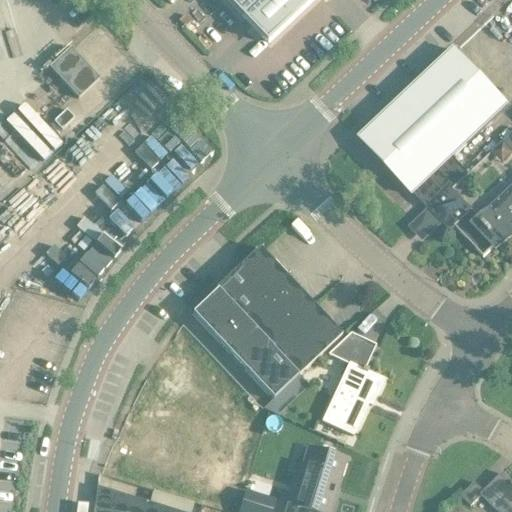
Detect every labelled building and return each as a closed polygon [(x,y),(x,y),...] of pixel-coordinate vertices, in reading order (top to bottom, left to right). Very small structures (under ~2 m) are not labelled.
[(0,0),(0,10),(18,30),(37,13),(25,0),(0,0)] [(227,0),(269,44),(315,0),(227,0)] [(99,79),(70,49),(49,69),(77,99),(99,79)] [(440,181),(458,165),(451,158),(507,106),(454,50),(359,140),(412,196),(413,194),(427,209),(448,189),(440,181)] [(18,77),(38,95),(50,82),(30,64),(18,77)] [(0,106),(0,140),(4,137),(0,131),(0,130),(12,120),(0,106)] [(106,112),(117,132),(125,127),(114,108),(106,112)] [(66,111),(54,122),(63,130),(74,119),(66,111)] [(140,135),(118,147),(126,162),(139,155),(141,158),(150,154),(140,135)] [(511,154),(511,152),(502,142),(491,153),(502,164),(511,154)] [(465,172),(458,165),(440,181),(448,189),(427,209),(449,232),(455,227),(483,257),(497,243),(500,245),(502,244),(511,236),(511,186),(478,218),(449,187),(465,172)] [(259,249),(215,290),(216,291),(257,334),(297,377),(341,336),(259,249)] [(257,334),(216,291),(191,315),(231,358),(257,334)] [(0,321),(0,337),(10,347),(18,339),(0,321)] [(297,377),(257,334),(231,358),(272,401),(297,377)] [(327,356),(348,365),(322,422),(353,436),(371,396),(375,397),(383,380),(367,373),(368,370),(365,369),(375,346),(350,334),(327,356)] [(307,448),(290,506),(286,505),(283,511),(329,511),(345,460),(307,448)] [(511,511),(511,484),(501,474),(483,492),(474,483),(460,497),(470,507),(481,496),(497,511),(511,511)] [(180,511),(97,487),(94,511),(99,511),(180,511)]
